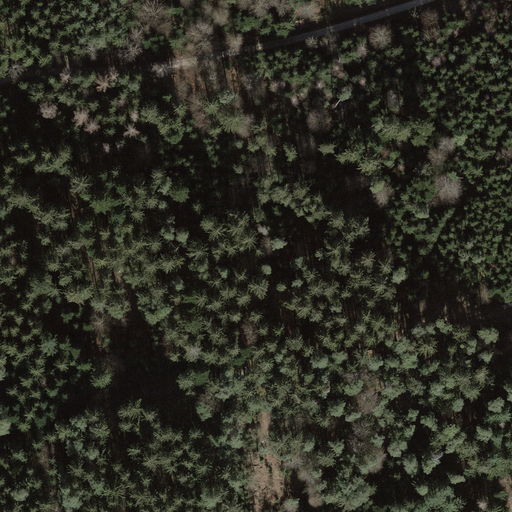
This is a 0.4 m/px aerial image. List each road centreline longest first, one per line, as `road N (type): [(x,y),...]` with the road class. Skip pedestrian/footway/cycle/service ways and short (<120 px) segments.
road 1 (track): [(0,448),(394,334),(511,310)]
road 2 (track): [(417,0),(160,69),(42,71),(0,83)]
